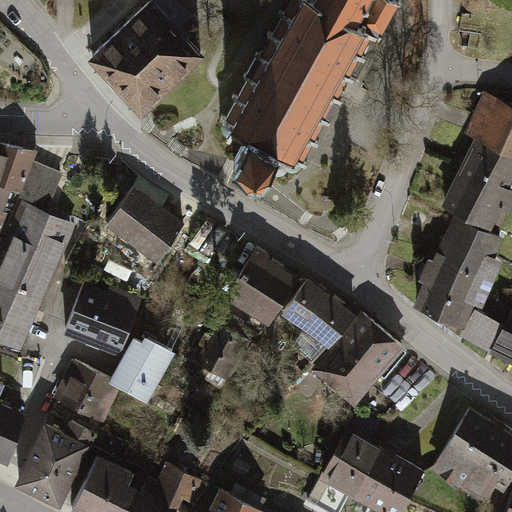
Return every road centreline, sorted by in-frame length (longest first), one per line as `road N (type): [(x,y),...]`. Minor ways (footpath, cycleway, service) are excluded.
road 1 (residential): [(355,281),(96,116)]
road 2 (residential): [(355,281),(445,76)]
road 3 (residential): [(511,404),(355,281)]
road 4 (residential): [(96,116),(74,77),(8,0)]
